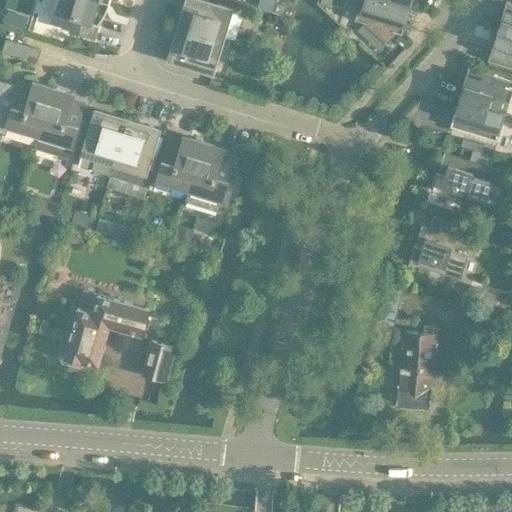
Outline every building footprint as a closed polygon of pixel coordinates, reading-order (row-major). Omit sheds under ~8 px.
[(109,1),(105,0),(56,0),(50,20),(69,26),(68,30),(94,38),(99,21),(100,19),(103,15),(105,10),(107,6),(109,1)] [(181,13),(177,26),(229,42),(230,38),(223,36),(232,8),(204,0),(189,0),(185,15),(181,13)] [(408,3),(397,0),(352,0),(359,2),(354,19),(361,21),(386,44),(396,32),(401,34),(407,14),(405,14),(408,3)] [(511,2),(506,1),(500,20),(502,21),(499,31),(511,35),(511,2)] [(229,42),(177,26),(173,39),(177,40),(171,59),(212,72),(221,44),(228,46),(229,42)] [(487,60),(511,67),(511,35),(499,31),(493,48),(491,47),(487,60)] [(2,50),(14,54),(17,42),(6,39),(2,50)] [(511,99),(510,99),(511,92),(511,80),(468,67),(462,86),(464,86),(461,97),(511,112),(511,99)] [(38,135),(53,88),(32,81),(31,86),(17,81),(10,105),(0,101),(0,131),(5,132),(7,125),(38,135)] [(71,145),(84,102),(72,98),(74,94),(53,88),(38,135),(34,148),(67,158),(71,145)] [(511,125),(511,112),(461,97),(458,107),(456,107),(450,126),(497,140),(503,123),(511,125)] [(109,175),(127,118),(114,114),(113,118),(94,112),(81,153),(78,165),(109,175)] [(145,173),(157,132),(138,126),(140,122),(127,118),(109,175),(142,185),(145,173)] [(188,189),(203,142),(182,135),(181,140),(169,136),(153,188),(170,193),(172,184),(188,189)] [(462,138),(460,145),(481,152),(484,145),(462,138)] [(223,148),(203,142),(188,189),(221,199),(234,156),(222,153),(223,148)] [(473,150),(470,160),(490,166),(493,157),(473,150)] [(446,153),(442,167),(440,172),(436,171),(431,188),(483,204),(489,181),(500,185),(504,171),(446,153)] [(84,213),(80,227),(91,231),(95,216),(84,213)] [(100,217),(96,231),(107,235),(112,221),(100,217)] [(424,226),(420,239),(418,245),(414,243),(408,260),(460,276),(467,254),(472,255),(476,242),(424,226)] [(83,233),(66,228),(63,240),(80,244),(83,233)] [(393,327),(404,283),(387,279),(383,291),(381,291),(375,311),(380,312),(378,323),(393,327)] [(93,312),(78,307),(77,307),(64,355),(66,356),(68,360),(75,362),(79,360),(97,365),(109,325),(141,334),(143,329),(148,327),(150,317),(147,313),(149,308),(98,294),(93,312)] [(396,405),(430,407),(431,387),(433,387),(437,329),(434,326),(422,326),(421,333),(401,332),(396,405)] [(175,347),(151,341),(142,373),(165,380),(175,347)]
